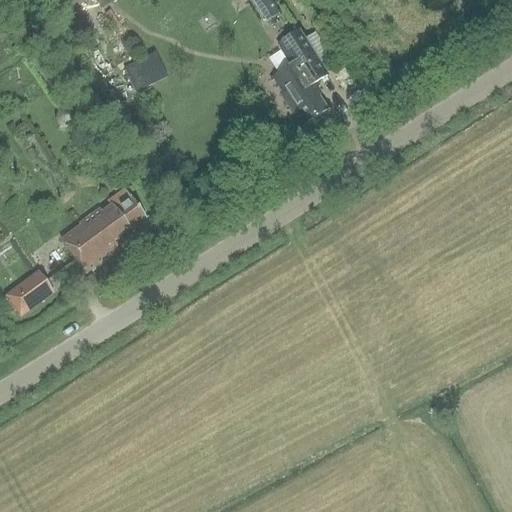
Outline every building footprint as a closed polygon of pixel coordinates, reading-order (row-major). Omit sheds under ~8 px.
[(253,0),(252,1),(267,23),(279,15),(269,0),(253,0)] [(314,91),(319,87),(317,84),(327,77),(298,34),(283,44),(296,64),(271,81),(302,128),(327,111),(314,91)] [(154,53),(136,62),(148,87),(167,78),(154,53)] [(55,119),(55,120),(55,121),(55,122),(55,123),(56,123),(56,124),(57,125),(57,126),(58,126),(58,127),(59,127),(60,127),(60,128),(61,128),(62,128),(62,129),(63,129),(64,129),(65,129),(66,129),(67,129),(68,129),(68,128),(69,128),(70,128),(70,127),(71,127),(72,127),(72,126),(73,125),(73,124),(74,124),(74,123),(75,122),(75,121),(75,120),(75,119),(75,118),(75,117),(75,116),(75,115),(74,115),(74,114),(74,113),(73,113),(73,112),(72,112),(72,111),(71,111),(71,110),(70,110),(69,109),(68,109),(67,109),(66,109),(66,108),(65,108),(64,108),(64,109),(63,109),(62,109),(61,109),(60,109),(60,110),(59,110),(59,111),(58,111),(58,112),(57,112),(57,113),(56,113),(56,114),(56,115),(55,115),(55,116),(55,117),(55,118),(55,119)] [(119,239),(145,220),(125,192),(108,204),(111,208),(102,215),(100,212),(61,240),(86,275),(125,246),(119,239)] [(14,237),(0,218),(0,246),(0,247),(14,237)] [(54,295),(38,272),(4,296),(20,319),(54,295)]
